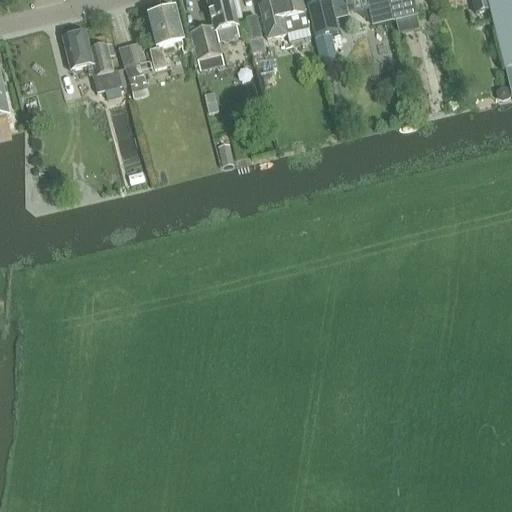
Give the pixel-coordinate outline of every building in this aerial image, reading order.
[(214,29),(191,35),(200,71),(222,65),(220,56),(217,46),(215,36),(236,30),(238,30),(230,0),(219,0),(207,3),(214,29)] [(245,0),(236,0),(236,14),(246,14),(245,0)] [(279,0),(280,4),(260,9),(268,41),(288,36),(288,34),(309,29),(302,0),(279,0)] [(341,0),(343,5),(362,0),(364,0),(367,12),(371,31),(395,25),(388,0),(341,0)] [(388,0),(395,25),(396,24),(418,19),(413,0),(388,0)] [(487,0),(471,0),(476,16),(491,12),(489,6),(487,0)] [(511,0),(497,0),(499,3),(489,6),(491,12),(506,75),(511,73),(511,0)] [(331,3),(307,9),(315,42),(333,38),(339,36),(331,3)] [(174,13),(151,19),(159,51),(151,53),(156,73),(168,69),(162,50),(178,46),(179,51),(184,49),(174,13)] [(246,21),(251,43),(252,44),(263,41),(258,18),(246,21)] [(87,36),(64,41),(72,72),(87,68),(90,78),(93,80),(97,96),(123,90),(128,89),(123,72),(119,73),(114,74),(107,48),(91,52),(87,36)] [(250,43),(253,55),(266,52),(263,41),(252,44),(251,43),(250,43)] [(397,63),(392,44),(380,47),(385,66),(397,63)] [(131,49),(119,52),(125,71),(136,68),(131,49)] [(271,51),(266,52),(253,55),(259,77),(276,73),(271,51)] [(136,68),(125,71),(133,103),(134,103),(146,99),(148,98),(140,67),(136,68)] [(504,91),(500,92),(497,94),(499,102),(503,103),(507,102),(511,99),(509,91),(504,91)] [(214,94),(204,96),(209,115),(219,113),(214,94)] [(234,167),(230,147),(218,149),(222,169),(234,167)]
